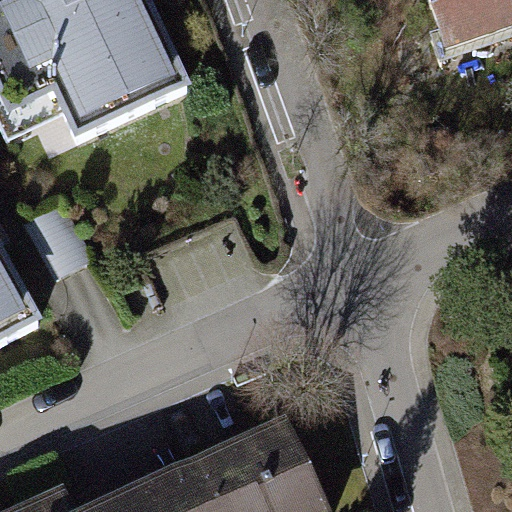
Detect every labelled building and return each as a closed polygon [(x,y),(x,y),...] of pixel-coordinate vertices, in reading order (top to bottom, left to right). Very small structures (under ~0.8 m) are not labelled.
[(149,0),(0,0),(0,67),(21,112),(61,93),(82,140),(191,89),(149,0)] [(447,88),(511,61),(511,0),(440,0),(415,10),(447,88)] [(0,253),(0,346),(40,324),(0,253)] [(119,440),(132,472),(189,450),(177,417),(119,440)] [(94,511),(85,491),(36,511),(329,511),(291,427),(102,511),(94,511)]
